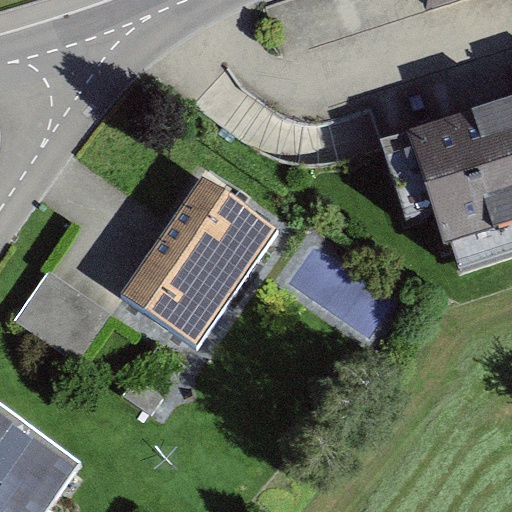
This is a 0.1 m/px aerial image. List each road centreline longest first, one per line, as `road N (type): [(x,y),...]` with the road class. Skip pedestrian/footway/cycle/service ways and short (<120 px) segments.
road 1 (unknown): [(373,0),(423,110),(511,94)]
road 2 (residential): [(73,65),(51,138),(0,211)]
road 3 (residential): [(191,0),(73,65)]
